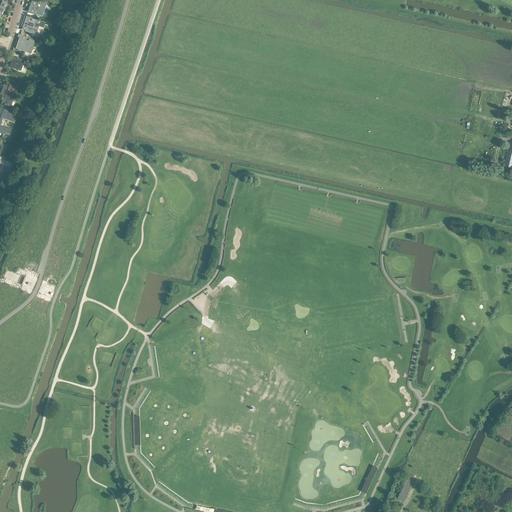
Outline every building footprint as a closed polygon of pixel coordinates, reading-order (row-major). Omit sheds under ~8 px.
[(46,3),(38,0),(32,0),(31,4),(28,12),(34,14),(34,13),(37,14),(36,14),(37,15),(36,18),(41,20),(46,5),(46,3)] [(41,21),(29,17),(29,18),(29,20),(28,20),(26,19),(22,30),(36,35),(40,24),(41,21)] [(29,38),(21,35),(20,38),(19,38),(18,41),(17,41),(15,45),(17,45),(16,49),(30,53),(34,42),(33,42),(34,39),(29,38)] [(28,58),(22,56),(21,59),(13,57),(9,67),(21,71),(24,61),(27,61),(28,58)] [(5,104),(5,105),(6,105),(6,104),(11,106),(14,99),(13,98),(14,97),(15,97),(18,88),(16,87),(17,84),(8,81),(6,85),(4,84),(0,94),(5,96),(5,97),(3,97),(1,103),(5,104)] [(2,112),(0,111),(0,132),(9,136),(11,129),(0,126),(3,117),(12,120),(15,113),(3,109),(2,112)] [(357,490),(365,493),(376,468),(368,464),(357,490)] [(397,499),(404,503),(414,482),(408,479),(397,499)]
